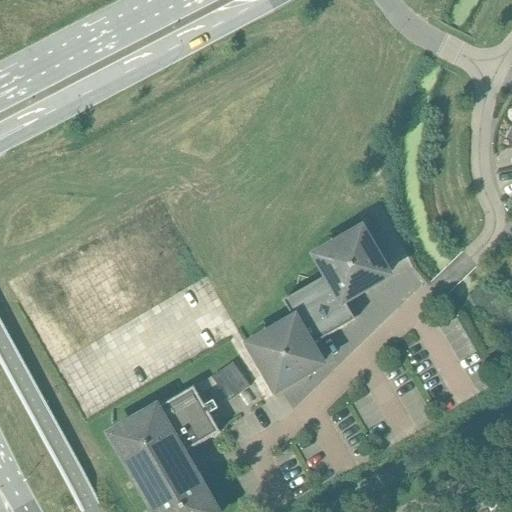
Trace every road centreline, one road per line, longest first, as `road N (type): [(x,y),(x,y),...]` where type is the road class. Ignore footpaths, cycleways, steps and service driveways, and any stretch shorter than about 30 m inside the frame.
road 1 (residential): [(499,225),(290,426),(252,449)]
road 2 (secondary): [(45,114),(282,0)]
road 3 (secondary): [(176,0),(30,71)]
road 4 (residential): [(499,225),(482,186),(478,144),(491,74)]
road 5 (residential): [(491,74),(411,31),(377,0)]
